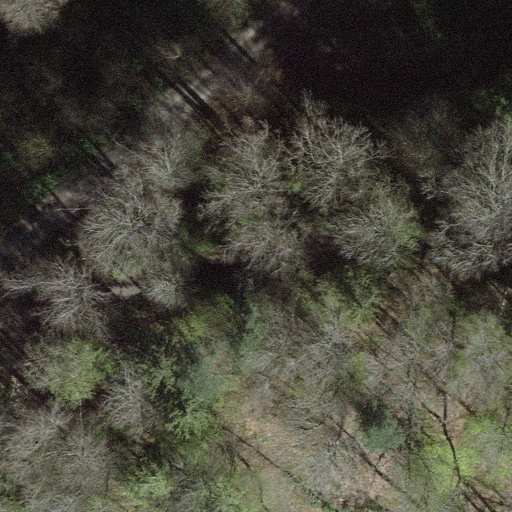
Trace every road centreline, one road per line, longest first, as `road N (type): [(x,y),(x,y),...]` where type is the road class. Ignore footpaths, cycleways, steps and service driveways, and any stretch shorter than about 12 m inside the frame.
road 1 (track): [(511,225),(237,253),(0,310)]
road 2 (track): [(311,0),(246,60),(0,250)]
